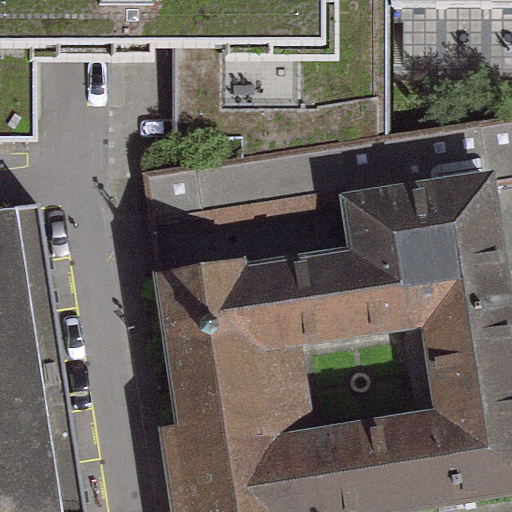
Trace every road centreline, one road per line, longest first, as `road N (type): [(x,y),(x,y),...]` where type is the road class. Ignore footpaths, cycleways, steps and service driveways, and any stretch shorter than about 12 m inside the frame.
road 1 (residential): [(132,511),(75,187)]
road 2 (residential): [(74,65),(75,187)]
